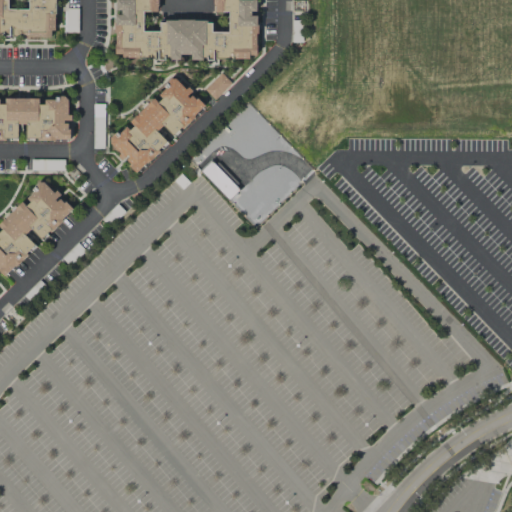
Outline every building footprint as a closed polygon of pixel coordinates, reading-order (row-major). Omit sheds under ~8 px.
[(0,0),(0,36),(55,37),(54,0),(28,0),(28,9),(8,9),(7,0),(0,0)] [(255,58),(254,0),(213,0),(214,12),(227,12),(228,32),(211,32),(211,20),(159,21),(159,31),(143,32),(143,12),(157,12),(157,0),(114,0),(115,13),(113,13),(114,59),(180,57),(180,55),(189,55),(189,60),(255,58)] [(204,90),(213,100),(229,85),(220,75),(204,90)] [(167,143),(156,132),(162,125),(173,136),(203,107),(173,77),(154,96),(155,96),(126,124),(106,143),(136,173),(167,143)] [(68,140),(69,114),(66,114),(67,98),(41,97),(41,98),(1,98),(1,97),(0,97),(0,139),(17,140),(17,124),(25,124),(25,139),(68,140)] [(71,211),(42,180),(22,199),(23,200),(0,221),(0,272),(3,276),(35,247),(25,235),(30,230),(39,240),(71,211)]
